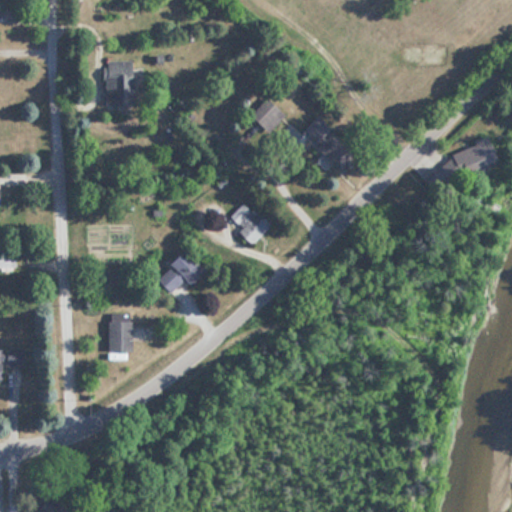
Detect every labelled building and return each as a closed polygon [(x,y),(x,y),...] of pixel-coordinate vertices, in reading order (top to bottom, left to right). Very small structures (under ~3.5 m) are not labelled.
[(129,61),(101,61),(101,104),(129,104),(129,61)] [(298,130),(334,168),(350,153),(314,115),(298,130)] [(455,169),(480,163),(475,141),(450,147),(455,169)] [(265,226),(252,210),(248,214),(239,204),(223,218),(246,243),(265,226)] [(183,284),(197,269),(178,251),(149,280),(164,295),(179,280),(183,284)] [(102,351),(126,351),(126,314),(102,314),(102,351)] [(0,367),(21,368),(21,349),(0,349),(0,367)] [(25,506),(27,511),(46,511),(41,499),(25,506)]
